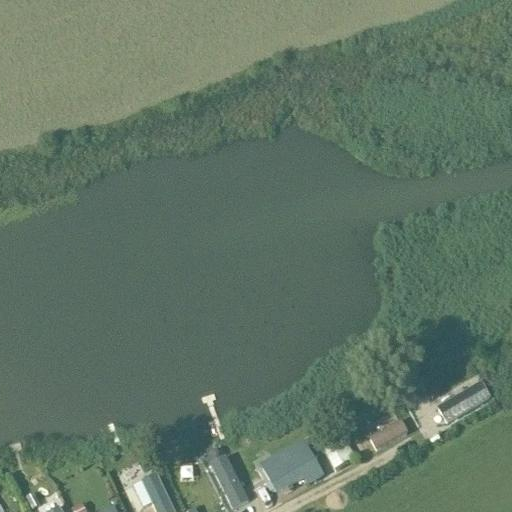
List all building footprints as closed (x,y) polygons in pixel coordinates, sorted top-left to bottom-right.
[(479,383),(433,407),(443,426),(489,402),(479,383)] [(366,439),(374,454),(407,435),(399,421),(366,439)] [(297,445),(256,462),(270,495),(300,482),(302,485),(321,478),(311,454),(302,457),(297,445)] [(230,511),(248,501),(224,456),(206,465),(230,511)] [(151,511),(172,511),(156,477),(139,485),(151,511)] [(35,505),(48,494),(37,480),(24,491),(35,505)]
